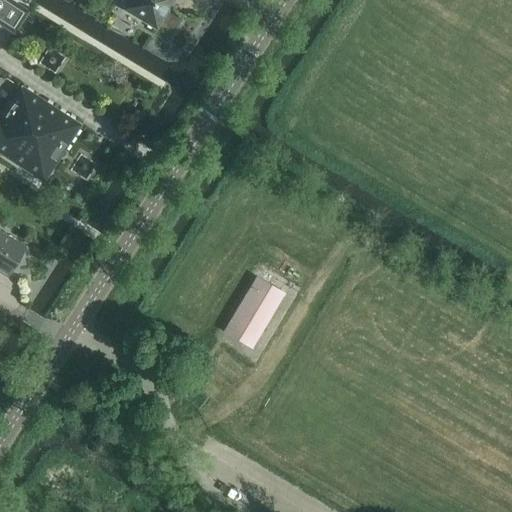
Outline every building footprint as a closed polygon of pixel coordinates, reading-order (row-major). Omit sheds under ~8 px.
[(10,0),(0,0),(0,24),(14,34),(28,11),(10,0)] [(130,0),(125,9),(156,28),(173,0),(130,0)] [(9,102),(1,115),(62,154),(81,125),(21,86),(11,103),(9,102)] [(0,154),(43,182),(62,154),(1,115),(0,116),(0,154)] [(26,248),(0,231),(0,272),(8,277),(26,248)] [(284,294),(257,277),(224,332),(251,348),(284,294)]
